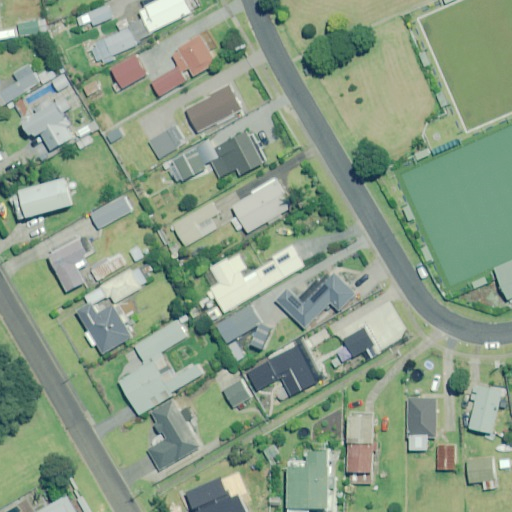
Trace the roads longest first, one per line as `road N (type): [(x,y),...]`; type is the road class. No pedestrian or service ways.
road 1 (residential): [(253,0),(279,60),(416,295),(461,326),(511,331)]
road 2 (residential): [(0,290),(129,511)]
